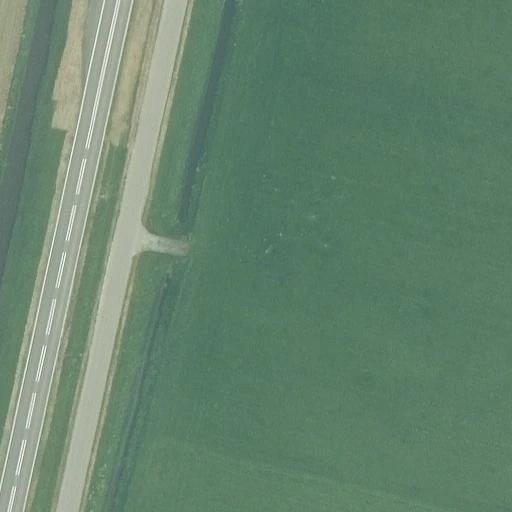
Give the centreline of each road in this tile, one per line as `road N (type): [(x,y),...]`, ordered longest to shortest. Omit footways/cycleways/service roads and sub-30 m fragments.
road 1 (trunk): [(8,511),(116,0)]
road 2 (unclassified): [(70,511),(178,0)]
